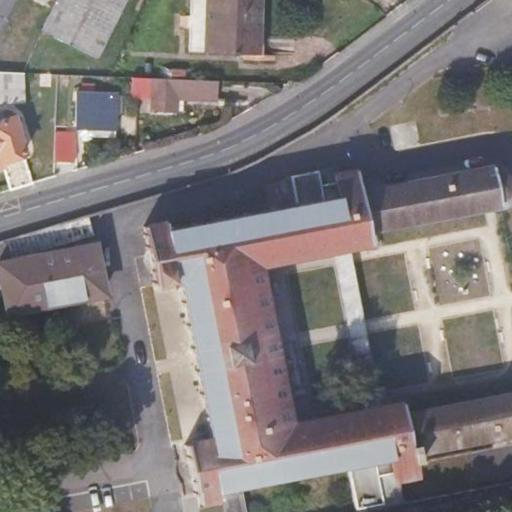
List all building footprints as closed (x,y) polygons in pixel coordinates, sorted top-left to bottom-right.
[(56,0),(48,18),(105,43),(124,0),(56,0)] [(265,8),(265,0),(196,0),(195,39),(270,42),(271,10),(265,8)] [(0,93),(33,95),(34,65),(0,64),(0,93)] [(151,88),(151,69),(136,69),(136,87),(151,88)] [(196,101),(197,91),(197,71),(151,69),(151,88),(151,99),(196,101)] [(235,92),(236,72),(197,71),(197,91),(235,92)] [(117,119),(118,83),(80,82),(78,118),(117,119)] [(41,173),(19,105),(0,110),(0,163),(10,161),(16,181),(41,173)] [(80,152),(82,123),(61,122),(60,150),(80,152)] [(511,480),(348,511),(245,511),(241,486),(346,465),(354,509),(399,501),(395,479),(417,475),(414,461),(420,460),(419,451),(511,432),(511,390),(408,410),(405,395),(395,396),(395,401),(381,404),(371,358),(350,248),(367,245),(368,250),(377,248),(373,229),(500,205),(492,164),(360,189),(356,168),(336,171),(333,153),(287,161),(295,201),(168,226),(166,219),(143,224),(154,282),(158,282),(160,283),(171,281),(173,279),(176,279),(207,437),(203,438),(202,434),(189,437),(189,440),(185,441),(196,502),(221,497),(223,511),(460,511),(511,502),(511,480)] [(511,166),(506,162),(492,164),(500,205),(511,203),(511,166)] [(102,293),(93,247),(0,264),(0,271),(8,311),(102,293)]
